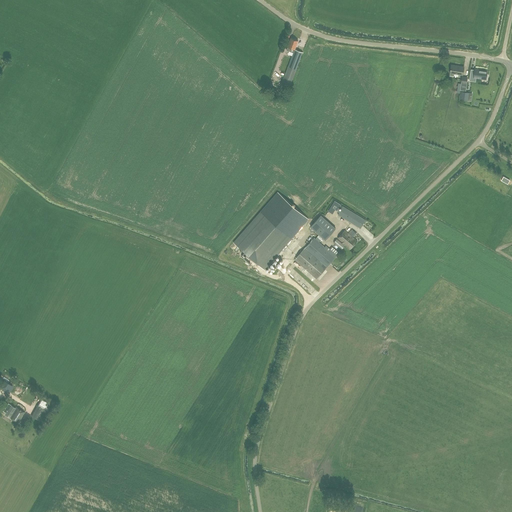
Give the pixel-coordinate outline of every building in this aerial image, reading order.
[(288,91),(289,88),(302,53),(295,50),(298,41),(291,38),(288,47),(286,50),(294,53),(282,83),(280,87),(281,88),(280,89),(287,92),(288,91)] [(451,65),(450,73),(449,75),(454,76),(454,74),(463,75),(464,67),(451,65)] [(489,71),(475,69),(474,72),(473,72),(472,77),(476,78),(476,77),(476,76),(483,78),(483,79),(483,78),(487,79),(489,71)] [(329,212),(333,214),(336,209),(338,210),(341,204),(336,201),(329,212)] [(361,217),(343,206),(338,214),(356,225),(359,227),(364,219),(361,217)] [(264,269),(291,239),(261,212),(234,242),(245,252),(242,256),(250,264),(254,260),(264,269)] [(336,229),(321,215),(310,226),(325,240),(336,229)] [(345,230),(338,238),(343,242),(342,244),(337,239),(334,242),(342,249),(345,245),(350,250),(358,241),(353,237),(356,233),(352,229),(349,233),(345,230)] [(314,238),(295,260),(316,278),(336,255),(329,248),(327,250),(314,238)] [(281,267),(279,269),(290,281),(292,279),(281,267)] [(5,414),(18,423),(25,412),(16,406),(15,407),(11,405),(5,414)] [(37,405),(31,416),(36,419),(42,408),(37,405)]
